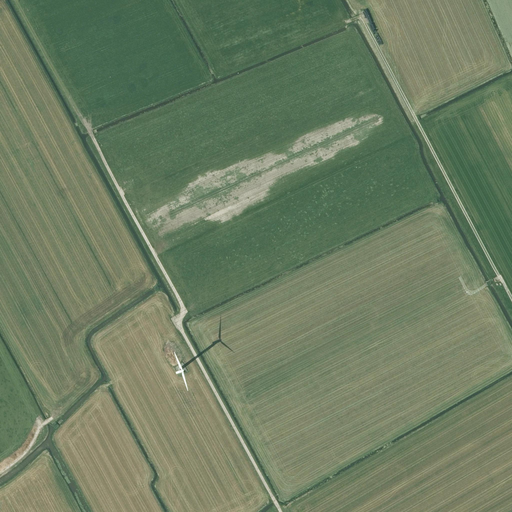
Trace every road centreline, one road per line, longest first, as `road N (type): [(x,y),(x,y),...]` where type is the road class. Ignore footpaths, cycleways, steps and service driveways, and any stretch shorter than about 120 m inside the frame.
road 1 (track): [(280,511),(177,323),(183,310),(87,128)]
road 2 (track): [(511,299),(361,16),(350,20)]
